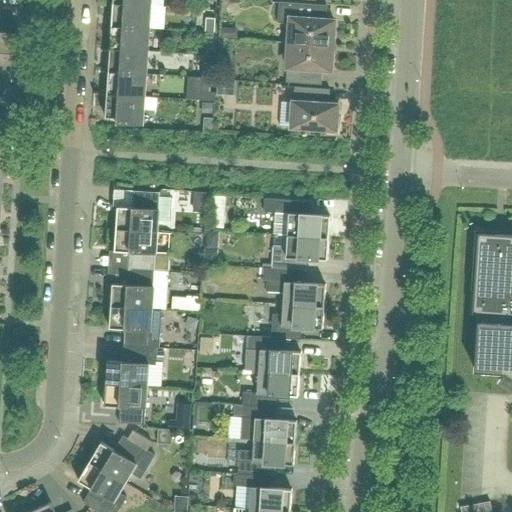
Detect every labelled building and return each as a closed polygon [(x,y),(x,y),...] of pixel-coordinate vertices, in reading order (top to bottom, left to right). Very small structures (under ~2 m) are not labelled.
[(290,23),(288,43),(330,45),(331,38),(334,37),(334,36),(335,20),(326,20),(327,5),(279,2),(278,23),(290,23)] [(149,29),(151,6),(113,3),(112,26),(149,29)] [(206,18),(205,32),(214,33),(215,19),(206,18)] [(112,26),(110,49),(148,51),(149,29),(112,26)] [(1,32),(0,31),(0,74),(8,75),(8,81),(10,85),(18,86),(19,80),(21,56),(23,34),(1,33),(1,32)] [(214,47),(214,33),(205,32),(204,46),(214,47)] [(330,45),(288,43),(287,68),(286,82),(322,85),(323,70),(331,71),(332,55),(333,55),(333,54),(330,53),(330,45)] [(146,74),(148,51),(110,49),(109,72),(146,74)] [(203,64),(202,78),(211,78),(212,64),(203,64)] [(109,72),(107,94),(145,97),(146,74),(109,72)] [(210,92),(211,78),(202,78),(201,92),(210,92)] [(293,102),(291,127),(327,130),(328,133),(338,134),(341,117),(337,116),(337,115),(338,115),(338,113),(334,112),(335,104),(329,104),(330,89),(295,87),(294,102),(293,102)] [(143,125),(145,97),(107,94),(106,118),(118,119),(117,123),(143,125)] [(202,103),(202,113),(213,113),(213,103),(202,103)] [(0,113),(0,128),(16,129),(17,114),(0,113)] [(203,132),(212,133),(213,118),(204,118),(203,132)] [(116,229),(157,231),(159,209),(160,193),(134,191),(133,207),(118,206),(116,229)] [(228,227),(229,195),(217,195),(216,227),(228,227)] [(275,212),(274,234),(329,238),(330,216),(305,214),(305,202),(265,199),(264,212),(275,212)] [(265,228),(265,218),(240,218),(240,228),(265,228)] [(157,231),(116,229),(115,251),(130,252),(129,268),(165,271),(165,259),(155,258),(156,254),(157,231)] [(511,322),(511,323),(511,314),(511,234),(478,233),(473,312),(481,313),(481,321),(478,321),(475,371),(504,373),(507,375),(501,383),(511,390),(511,322)] [(264,268),(306,271),(306,270),(301,270),(302,258),(328,260),(329,238),(274,234),(274,235),(288,236),(287,246),(274,245),(272,268),(264,268)] [(165,271),(129,268),(128,285),(113,284),(111,306),(152,309),(152,308),(154,286),(153,286),(154,279),(164,279),(165,271)] [(306,271),(264,268),(263,281),(267,281),(266,292),(284,293),(283,304),(324,307),(326,284),(300,283),(301,271),(306,271)] [(273,314),(271,337),(271,338),(276,338),(301,340),(301,339),(296,339),(297,327),(323,329),(324,307),(283,304),(282,315),(273,314)] [(125,329),(124,345),(157,347),(159,348),(161,309),(152,308),(152,309),(111,306),(110,328),(125,329)] [(259,371),(300,374),(301,352),(275,350),(276,338),(271,338),(271,337),(247,336),(246,359),(259,360),(259,371)] [(106,383),(147,386),(149,365),(156,365),(157,347),(124,345),(123,362),(107,361),(106,383)] [(298,396),(300,374),(259,371),(257,393),(244,392),(243,404),(243,405),(276,407),(271,406),(272,395),(298,396)] [(147,386),(106,383),(104,405),(120,406),(119,423),(144,424),(146,408),(147,386)] [(254,439),(254,440),(295,443),(297,421),(271,419),(271,407),(276,407),(243,405),(243,404),(235,404),(234,417),(242,417),(241,438),(254,439)] [(155,455),(145,449),(123,436),(115,450),(101,442),(90,461),(125,482),(131,472),(141,478),(155,455)] [(294,465),(295,443),(254,440),(253,451),(240,450),(238,473),(234,473),(272,476),(272,475),(267,475),(268,463),(294,465)] [(125,482),(90,461),(78,480),(92,488),(83,502),(99,511),(117,511),(121,506),(122,506),(127,497),(119,492),(125,482)] [(251,487),(249,509),(291,511),(292,489),(266,487),(267,476),(272,476),(234,473),(233,486),(251,487)] [(492,511),(490,501),(460,507),(461,511),(492,511)] [(54,511),(50,502),(30,511),(73,511),(72,510),(66,511),(54,511)]
